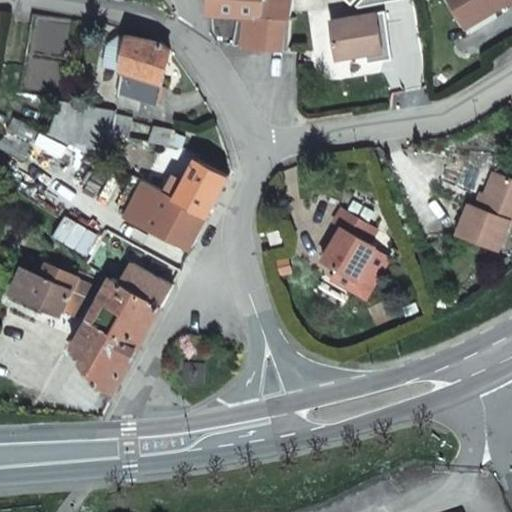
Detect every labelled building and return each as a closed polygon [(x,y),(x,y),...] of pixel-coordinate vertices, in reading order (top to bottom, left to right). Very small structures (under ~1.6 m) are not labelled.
[(235,44),(285,49),(289,0),(206,0),(206,12),(238,15),(235,44)] [(451,0),(465,23),(497,5),(498,7),(510,0),(451,0)] [(502,14),(498,7),(497,5),(465,23),(470,31),(502,14)] [(381,51),(382,59),(400,55),(393,12),(331,21),(337,58),(381,51)] [(103,64),(121,67),(127,37),(119,35),(107,43),(103,64)] [(140,98),(156,103),(168,50),(161,43),(127,35),(127,37),(121,67),(117,90),(140,98)] [(115,102),(137,109),(140,98),(117,90),(115,102)] [(109,133),(112,118),(113,109),(60,99),(48,133),(105,161),(109,133)] [(0,145),(0,147),(23,160),(39,128),(15,116),(0,145)] [(129,137),(132,122),(112,118),(109,133),(129,137)] [(148,141),(167,145),(171,131),(153,126),(148,141)] [(182,148),(185,134),(171,131),(167,145),(179,148),(182,148)] [(185,163),(192,151),(182,148),(179,148),(174,157),(185,163)] [(176,198),(208,215),(228,176),(195,159),(176,198)] [(510,221),(511,221),(511,179),(494,172),(480,207),(470,204),(457,234),(498,250),(510,221)] [(208,215),(176,198),(143,181),(125,214),(190,249),(208,215)] [(322,260),(337,269),(355,280),(373,250),(375,246),(368,242),(376,229),(342,209),(334,223),(341,228),(322,260)] [(277,230),(266,233),(269,245),(280,242),(277,230)] [(364,300),(389,260),(373,250),(355,280),(337,269),(330,280),(364,300)] [(83,297),(88,299),(94,285),(41,262),(35,274),(23,268),(9,298),(39,312),(43,305),(60,312),(62,310),(67,312),(75,315),(83,297)] [(132,263),(121,282),(160,305),(171,284),(132,263)] [(89,377),(113,392),(160,305),(121,282),(112,276),(72,349),(89,377)]
